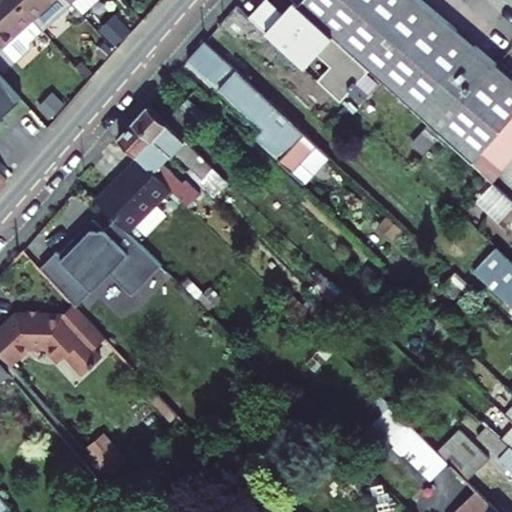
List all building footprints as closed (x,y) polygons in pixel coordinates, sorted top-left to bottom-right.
[(29,41),(42,29),(14,0),(0,0),(0,44),(15,61),(29,49),(29,41)] [(14,0),(42,29),(72,1),(71,0),(14,0)] [(303,0),(298,6),(368,68),(473,163),(482,153),(490,143),(499,133),(507,123),(511,117),(511,77),(421,0),(303,0)] [(284,13),(266,32),(305,67),(317,54),(331,66),(322,75),(344,95),(350,89),(352,91),(358,85),(355,82),(368,68),(298,6),(294,2),(284,13)] [(329,155),(205,40),(187,59),(262,127),(254,136),(279,158),(277,160),(302,183),(329,155)] [(0,119),(23,98),(0,73),(0,119)] [(179,106),(201,126),(209,117),(188,97),(179,106)] [(165,121),(149,105),(135,120),(172,156),(177,151),(191,165),(205,178),(214,168),(186,141),(165,121)] [(186,141),(201,126),(179,106),(165,121),(186,141)] [(172,156),(135,120),(119,138),(139,157),(171,188),(189,206),(200,195),(185,179),(183,182),(164,164),(172,156)] [(511,127),(507,123),(499,133),(511,144),(511,127)] [(511,144),(499,133),(490,143),(510,160),(511,157),(511,144)] [(490,143),(482,153),(502,170),(510,160),(490,143)] [(473,163),(492,182),(502,170),(482,153),(473,163)] [(115,218),(129,231),(171,188),(139,157),(97,199),(115,218)] [(187,170),(200,182),(205,178),(191,165),(187,170)] [(214,196),(228,182),(214,168),(205,178),(200,182),(214,196)] [(129,231),(115,218),(105,229),(94,218),(60,252),(58,250),(40,267),(75,303),(76,305),(109,272),(131,295),(162,264),(129,231)] [(511,260),(496,246),(473,270),(511,306),(511,260)] [(369,265),(359,276),(374,290),(384,279),(369,265)] [(455,272),(442,286),(454,297),(467,283),(455,272)] [(325,308),(342,292),(327,277),(315,288),(312,284),(307,290),(311,294),(325,308)] [(294,310),(308,324),(325,308),(311,294),(294,310)] [(76,305),(75,303),(59,317),(50,317),(50,315),(41,315),(41,310),(27,310),(27,315),(17,315),(0,330),(0,351),(10,363),(29,345),(47,345),(60,359),(66,354),(83,373),(100,358),(93,350),(106,337),(76,305)] [(371,405),(381,415),(391,405),(381,395),(371,405)] [(375,422),(431,478),(448,461),(438,451),(391,405),(381,415),(375,422)] [(501,439),(486,426),(478,435),(500,456),(511,470),(511,448),(509,446),(501,439)] [(511,428),(501,439),(509,446),(511,448),(511,428)] [(467,479),(489,458),(460,429),(438,451),(448,461),(467,479)] [(83,449),(101,469),(122,452),(104,432),(83,449)] [(499,511),(477,489),(453,511),(499,511)] [(0,511),(11,511),(0,497),(0,511)]
